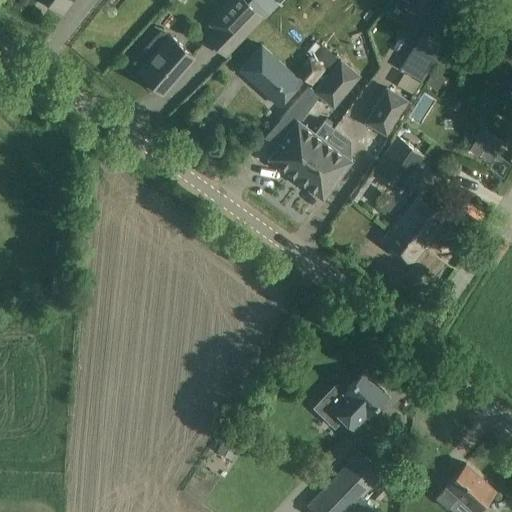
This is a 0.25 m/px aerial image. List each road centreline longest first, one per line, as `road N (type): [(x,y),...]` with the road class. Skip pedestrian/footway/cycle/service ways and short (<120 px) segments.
road 1 (tertiary): [(418,347),(0,53)]
road 2 (unclassified): [(511,193),(418,347)]
road 3 (tertiary): [(511,430),(418,347)]
